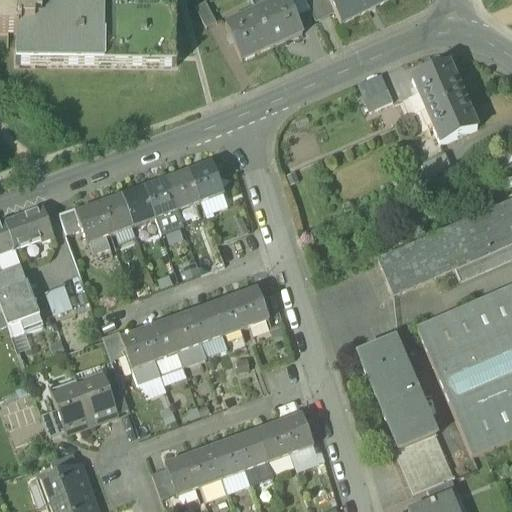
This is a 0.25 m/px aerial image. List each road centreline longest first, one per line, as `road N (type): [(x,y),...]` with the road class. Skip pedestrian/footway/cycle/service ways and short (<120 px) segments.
road 1 (residential): [(325,384),(127,458),(147,511)]
road 2 (residential): [(242,116),(0,205)]
road 3 (residential): [(465,24),(242,116)]
road 4 (residential): [(284,255),(102,325)]
road 5 (residential): [(242,116),(284,255)]
road 6 (residential): [(284,255),(325,384)]
road 7 (residential): [(325,384),(364,511)]
